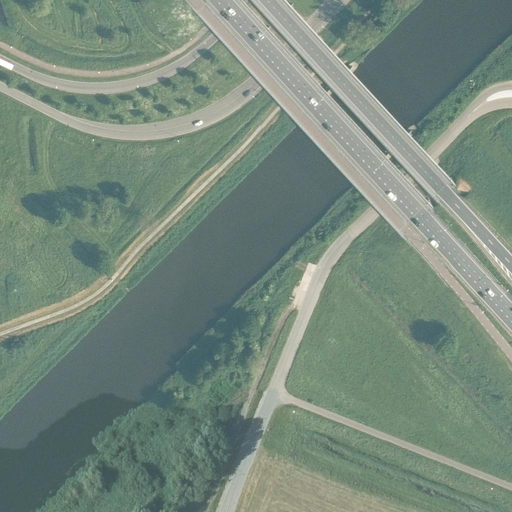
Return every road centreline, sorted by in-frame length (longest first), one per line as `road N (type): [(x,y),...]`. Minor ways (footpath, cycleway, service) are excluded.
road 1 (unclassified): [(511,357),(193,0)]
road 2 (primary): [(224,0),(511,316)]
road 3 (primary): [(0,86),(95,131),(182,130),(240,100),(340,0)]
road 4 (primary): [(511,265),(266,0)]
road 5 (tertiary): [(472,112),(333,250),(273,393)]
road 6 (primary): [(252,0),(193,55),(134,84),(65,86),(0,59)]
road 7 (unclassified): [(511,487),(273,393)]
road 8 (track): [(307,306),(283,317),(230,447)]
road 9 (tertiary): [(273,393),(225,511)]
